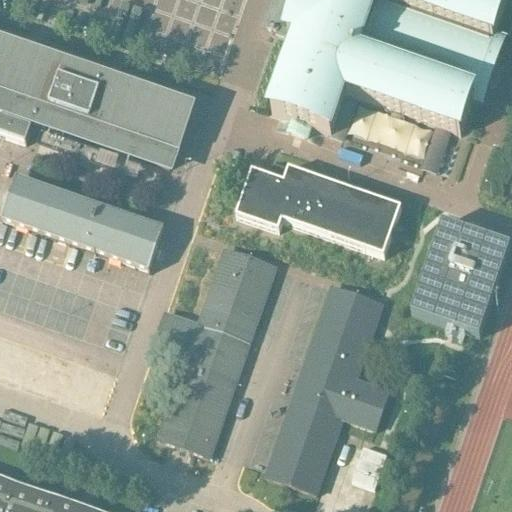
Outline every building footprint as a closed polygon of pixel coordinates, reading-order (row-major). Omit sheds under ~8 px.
[(511,0),(302,0),(288,41),(298,44),(272,120),(293,127),(289,138),(306,144),(310,133),(331,140),(345,100),(460,140),(473,105),(481,108),(503,45),(501,45),(504,37),(509,38),(511,29),(511,0)] [(189,116),(0,50),(0,114),(5,116),(2,123),(0,122),(0,140),(26,149),(32,133),(13,127),(16,120),(169,173),(189,116)] [(252,177),(236,222),(279,237),(282,227),(384,263),(401,214),(289,174),(288,176),(277,172),(273,184),(252,177)] [(164,235),(16,183),(1,226),(149,278),(164,235)] [(415,312),(413,319),(451,332),(456,333),(480,341),(482,342),(488,324),(511,250),(476,239),(467,236),(454,231),(448,229),(446,229),(443,228),(442,230),(415,312)] [(185,370),(158,446),(209,463),(275,273),(225,256),(198,331),(165,319),(152,358),(185,370)] [(266,483),(316,501),(342,425),(376,436),(389,398),(356,386),(382,310),(331,293),(266,483)] [(0,511),(80,511),(0,484),(0,511)]
